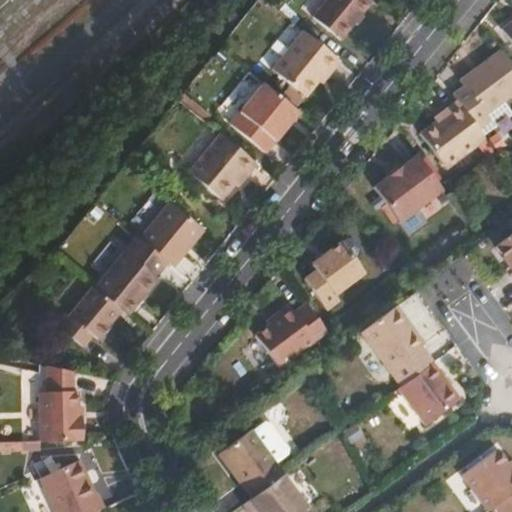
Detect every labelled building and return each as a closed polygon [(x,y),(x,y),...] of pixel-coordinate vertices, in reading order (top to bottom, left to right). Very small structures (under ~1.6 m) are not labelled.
[(372,2),(369,0),(324,0),(311,17),(340,41),(372,2)] [(511,44),(511,20),(500,29),(511,44)] [(339,61),(302,31),(271,70),(305,98),(318,82),(325,72),(328,75),(339,61)] [(463,87),(452,95),(457,101),(478,130),(491,120),(486,114),(511,95),(511,65),(500,50),(459,81),(463,87)] [(325,72),(318,82),(321,84),(328,75),(325,72)] [(298,113),(261,83),(229,124),(265,153),(298,113)] [(445,169),(485,139),(478,130),(457,101),(443,111),(445,114),(435,121),(419,134),(445,169)] [(433,119),(435,121),(445,114),(443,111),(433,119)] [(257,165),(218,133),(186,172),(222,201),(235,185),(243,176),(246,179),(257,165)] [(443,190),(416,154),(400,167),(388,175),(373,187),(399,223),(443,190)] [(388,175),(400,167),(397,163),(386,172),(388,175)] [(243,176),(235,185),(238,188),(246,179),(243,176)] [(168,201),(137,239),(167,263),(173,268),(203,231),(168,201)] [(511,270),(511,233),(494,247),(511,270)] [(93,289),(121,311),(127,316),(157,278),(155,277),(167,263),(137,239),(135,236),(93,289)] [(315,270),(303,279),(326,310),(339,302),(334,295),(364,272),(341,242),(310,264),(315,270)] [(93,289),(91,287),(58,327),(82,347),(92,335),(97,340),(121,311),(93,289)] [(280,369),(327,333),(306,303),(294,312),(288,304),(276,314),(278,318),(269,325),(254,335),(280,369)] [(395,306),(360,332),(400,387),(433,362),(421,346),(424,343),(395,306)] [(266,321),(269,325),(278,318),(276,314),(266,321)] [(400,387),(397,388),(424,425),(460,399),(433,362),(400,387)] [(38,392),(39,442),(83,441),(83,417),(79,417),(79,406),(78,391),(72,391),(72,371),(45,365),(46,392),(38,392)] [(264,421),(252,431),(276,463),(288,453),(289,448),(270,422),(264,421)] [(282,474),(284,473),(276,463),(252,431),(250,429),(217,454),(251,499),(282,474)] [(460,475),(487,511),(493,507),(511,493),(511,469),(511,470),(506,463),(496,449),(460,475)] [(39,479),(53,511),(100,511),(105,510),(98,494),(95,495),(79,460),(39,479)] [(251,499),(243,504),(248,511),(302,511),(308,508),(282,474),(251,499)] [(511,511),(511,493),(493,507),(496,511),(511,511)]
